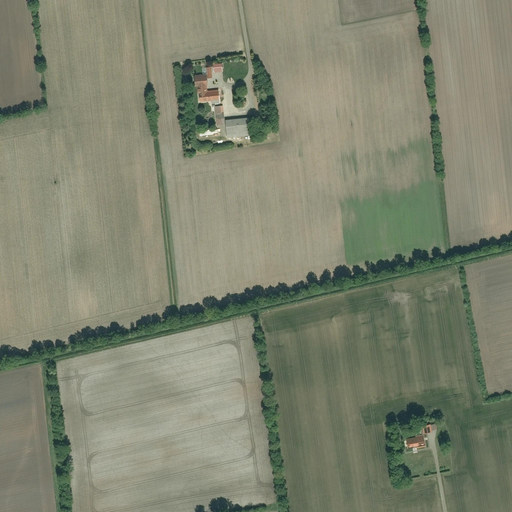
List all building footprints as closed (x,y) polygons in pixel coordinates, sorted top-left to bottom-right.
[(200,102),(211,101),(211,104),(220,104),(219,90),(207,91),(207,86),(207,76),(194,77),(195,87),(197,87),(198,94),(199,94),(200,102)] [(260,96),(259,99),(261,103),(266,104),(269,103),(271,101),(271,97),(269,94),(266,92),(262,93),(260,96)] [(214,107),(215,125),(225,125),(223,106),(214,107)] [(226,120),(227,138),(254,135),(252,117),(226,120)] [(431,425),(422,426),(424,434),(432,433),(432,431),(431,425)] [(407,438),(408,448),(425,446),(424,436),(407,438)]
